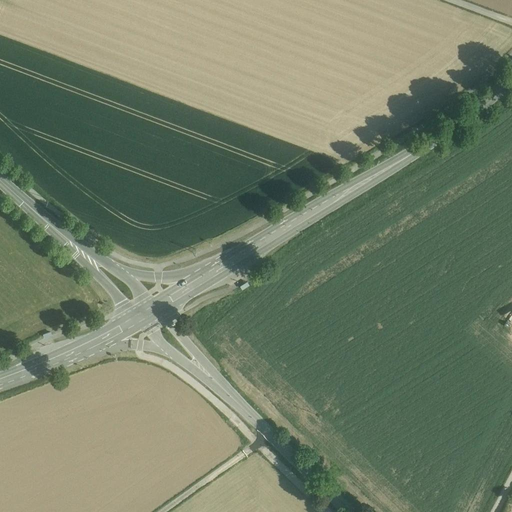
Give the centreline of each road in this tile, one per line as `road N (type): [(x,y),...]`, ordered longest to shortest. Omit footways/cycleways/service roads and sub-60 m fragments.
road 1 (secondary): [(217,268),(400,161),(511,78)]
road 2 (secondary): [(217,268),(145,277),(87,257)]
road 3 (unclassified): [(160,511),(267,434)]
